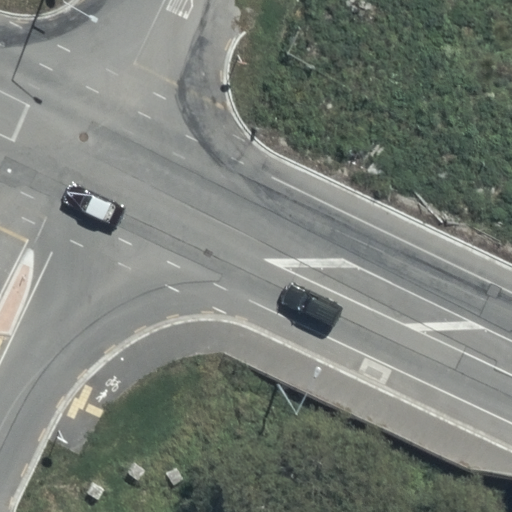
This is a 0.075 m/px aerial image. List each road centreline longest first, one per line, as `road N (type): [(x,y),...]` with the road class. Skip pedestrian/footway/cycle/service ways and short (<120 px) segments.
road 1 (tertiary): [(76,154),(511,361)]
road 2 (tertiary): [(76,154),(0,316)]
road 3 (unclassified): [(158,0),(76,154)]
